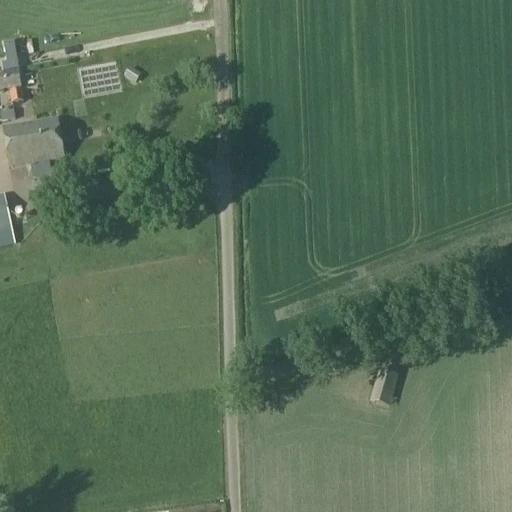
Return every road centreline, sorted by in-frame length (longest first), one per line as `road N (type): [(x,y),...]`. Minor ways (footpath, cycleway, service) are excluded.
road 1 (unclassified): [(237,511),(224,177)]
road 2 (track): [(511,289),(233,391)]
road 3 (track): [(218,0),(224,177)]
